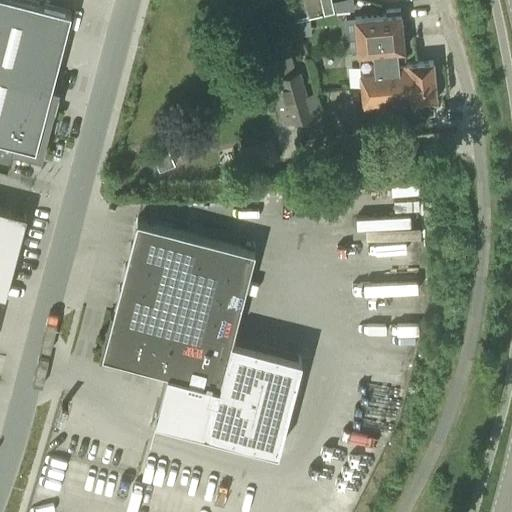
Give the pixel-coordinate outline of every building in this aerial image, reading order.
[(51,86),(71,10),(31,0),(0,0),(0,138),(15,142),(13,150),(41,157),(59,88),(51,86)] [(291,0),(296,20),(322,14),(318,0),(291,0)] [(320,0),(324,13),(334,11),(332,0),(331,0),(320,0)] [(334,11),(354,9),(353,0),(333,0),(332,0),(334,11)] [(382,15),(382,14),(354,16),(357,43),(361,86),(403,82),(401,62),(404,62),(400,9),(387,10),(388,14),(382,15)] [(205,62),(228,47),(212,23),(189,38),(205,62)] [(294,74),(289,57),(264,65),(269,81),(263,83),(268,98),(274,97),(282,124),(311,115),(308,103),(312,102),(314,108),(319,106),(315,93),(306,96),(299,72),(294,74)] [(403,82),(361,86),(363,108),(364,108),(406,105),(405,101),(418,100),(432,99),(436,98),(432,60),(404,63),(404,62),(401,62),(403,82)] [(243,163),(278,159),(271,136),(239,146),(243,163)] [(16,254),(26,213),(0,206),(0,251),(1,250),(16,254)] [(137,218),(102,353),(166,370),(154,416),(276,448),(300,356),(231,338),(255,249),(137,218)]
